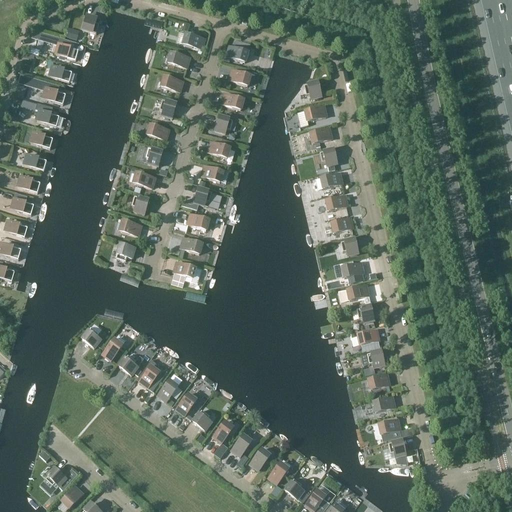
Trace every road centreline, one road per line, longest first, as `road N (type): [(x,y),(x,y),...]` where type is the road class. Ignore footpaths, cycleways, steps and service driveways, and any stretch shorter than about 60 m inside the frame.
road 1 (residential): [(433,479),(337,68),(325,56),(222,25)]
road 2 (tertiary): [(511,428),(414,0)]
road 3 (residential): [(151,275),(222,25)]
road 4 (residential): [(273,511),(79,368)]
road 5 (residential): [(0,118),(26,22),(86,0)]
